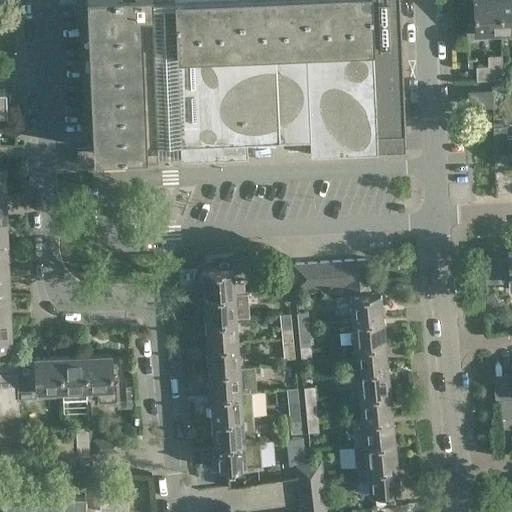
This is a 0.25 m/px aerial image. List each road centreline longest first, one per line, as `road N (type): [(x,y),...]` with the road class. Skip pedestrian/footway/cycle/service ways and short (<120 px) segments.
road 1 (residential): [(44,0),(54,300),(71,313),(143,311),(159,321),(179,511)]
road 2 (residential): [(437,220),(427,0)]
road 3 (residential): [(444,348),(437,220)]
